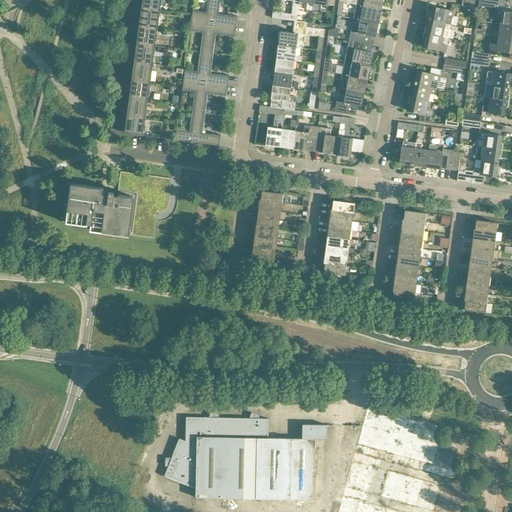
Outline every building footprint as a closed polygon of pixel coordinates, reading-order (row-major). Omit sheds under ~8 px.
[(141,0),(141,8),(151,10),(159,11),(160,0),(141,0)] [(218,14),(220,0),(207,0),(205,12),(192,10),(191,21),(235,27),(237,16),(218,14)] [(286,0),(294,1),(292,14),(283,13),(283,12),(273,11),(272,18),(294,21),(295,21),(297,21),(298,15),(298,9),(299,2),(299,0),(286,0)] [(311,10),(312,3),(312,0),(299,0),(299,2),(307,3),(306,9),(311,10)] [(334,7),(334,0),(312,0),(312,3),(321,4),(320,11),(325,12),(326,5),(334,7)] [(356,5),(363,6),(380,10),(381,0),(364,0),(364,1),(358,0),(356,0),(356,4),(356,5)] [(501,16),(500,24),(511,25),(511,11),(502,10),(503,0),(479,0),(479,3),(496,5),(495,9),(495,15),(501,16)] [(380,10),(363,6),(361,13),(355,11),(353,17),(360,19),(377,22),(380,10)] [(450,24),(452,17),(453,11),(451,11),(432,7),(429,17),(428,20),(429,20),(450,25),(450,24)] [(159,11),(151,10),(141,8),(138,26),(157,29),(159,11)] [(351,32),(349,39),(362,42),(363,34),(374,36),(375,37),(375,36),(374,36),(377,22),(360,19),(358,27),(352,25),(351,32)] [(447,38),(449,31),(450,25),(429,20),(426,33),(441,37),(447,38)] [(235,27),(191,21),(190,31),(203,33),(200,52),(213,54),(215,34),(234,37),(235,27)] [(297,21),(295,21),(293,33),(280,31),(280,32),(281,32),(279,45),(296,47),(303,48),(306,27),(307,23),(297,21)] [(493,30),(492,36),(511,38),(511,25),(500,24),(499,31),(493,30)] [(136,44),(146,45),(154,46),(157,29),(138,26),(136,44)] [(426,33),(423,47),(444,51),(446,46),(447,38),(441,37),(426,33)] [(491,43),(490,50),(511,52),(511,38),(492,36),(492,37),(498,38),(497,44),(491,43)] [(349,39),(344,60),(351,61),(368,65),(371,53),(372,53),(370,52),(372,44),(362,42),(349,39)] [(152,64),(154,46),(146,45),(136,44),(133,62),(152,64)] [(279,45),(277,59),(294,61),(301,62),(302,56),(295,55),(296,47),(279,45)] [(227,86),(229,76),(210,73),(213,54),(200,52),(197,71),(184,70),(183,80),(227,86)] [(488,61),(489,54),(472,52),(471,59),(488,61)] [(330,57),(325,56),(323,70),(330,71),(332,64),(330,57)] [(445,58),(444,65),(453,67),(466,68),(467,62),(454,60),(445,58)] [(294,61),(277,59),(275,72),(292,75),(299,75),(300,70),(293,69),(294,61)] [(471,59),(470,65),(487,67),(488,61),(471,59)] [(343,66),(342,73),(348,75),(366,79),(368,65),(351,61),(344,60),(343,66)] [(131,80),(141,81),(150,82),(152,64),(133,62),(131,80)] [(465,75),(466,68),(453,67),(444,65),(442,71),(452,73),(465,75)] [(330,71),(323,70),(322,83),(326,84),(328,71),(330,71)] [(414,85),(437,89),(437,88),(440,76),(417,71),(415,81),(414,81),(414,84),(415,84),(414,85)] [(485,84),(485,85),(507,88),(508,87),(509,84),(508,84),(509,74),(487,71),(485,84)] [(273,86),(291,88),(297,89),(298,82),(291,82),(292,75),(275,72),(273,86)] [(347,80),(346,88),(363,92),(366,79),(348,75),(342,73),(341,79),(347,80)] [(147,100),(150,82),(141,81),(131,80),(129,97),(147,100)] [(192,111),(205,112),(207,94),(226,96),(227,86),(183,80),(181,90),(195,92),(192,111)] [(437,89),(414,85),(412,98),(427,101),(429,93),(436,94),(437,89)] [(483,98),(490,99),(506,101),(507,88),(485,85),(483,98)] [(291,88),(273,86),(272,98),(270,98),(270,99),(271,99),(270,107),(260,105),(260,106),(285,109),(294,110),(294,108),(295,108),(295,106),(296,102),(296,98),(289,97),(291,88)] [(336,101),(335,111),(355,115),(357,106),(361,106),(360,106),(363,92),(346,88),(339,87),(338,93),(345,94),(343,102),(336,101)] [(316,92),(311,91),(310,91),(308,104),(307,104),(306,108),(314,109),(316,92)] [(126,115),(137,117),(145,118),(147,100),(129,97),(126,115)] [(429,123),(430,115),(431,116),(432,110),(427,109),(429,108),(430,104),(427,101),(412,98),(409,111),(420,113),(419,121),(429,123)] [(482,105),(481,111),(504,114),(506,101),(490,99),(489,106),(482,105)] [(318,110),(329,111),(331,104),(319,101),(318,110)] [(275,114),(273,127),(268,127),(265,145),(266,145),(266,144),(279,146),(279,147),(279,146),(280,146),(282,129),(284,114),(285,109),(260,106),(259,112),(269,114),(275,114)] [(176,129),(175,140),(219,146),(221,135),(202,133),(205,112),(192,111),(189,131),(176,129)] [(464,114),(463,120),(480,122),(481,116),(464,114)] [(124,133),(130,134),(142,135),(144,120),(145,118),(137,117),(126,115),(124,133)] [(355,119),(341,116),(340,123),(354,125),(355,119)] [(458,127),(459,120),(446,119),(445,125),(458,127)] [(463,120),(462,126),(479,129),(480,122),(463,120)] [(398,122),(397,128),(417,131),(418,125),(398,122)] [(282,129),(280,146),(292,147),(292,149),(293,149),(295,131),(296,124),(290,123),(289,130),(282,129)] [(306,149),(314,150),(317,127),(304,125),(303,132),(295,131),(293,149),(293,148),(306,149),(306,150),(306,149)] [(314,150),(314,151),(315,150),(322,151),(322,153),(323,153),(323,152),(336,154),(338,136),(330,135),(331,129),(317,127),(314,150)] [(336,154),(336,155),(349,157),(350,157),(350,150),(361,152),(364,140),(344,137),(345,130),(339,130),(338,136),(336,154)] [(266,132),(258,131),(256,142),(264,143),(266,132)] [(484,139),(483,148),(499,150),(501,136),(479,132),(478,132),(478,138),(484,139)] [(413,165),(415,149),(414,149),(415,143),(402,141),(401,151),(399,163),(409,164),(409,165),(412,166),(413,165)] [(421,144),(415,143),(414,149),(415,149),(413,165),(426,167),(428,152),(420,151),(421,144)] [(443,147),(437,146),(429,145),(428,152),(426,167),(440,168),(441,155),(447,156),(446,169),(458,171),(460,157),(458,157),(459,152),(455,152),(455,150),(442,149),(443,147)] [(481,161),(498,163),(497,163),(499,150),(483,148),(476,147),(475,160),(481,161)] [(460,157),(458,171),(457,181),(481,184),(482,184),(483,177),(482,177),(482,174),(495,176),(496,172),(497,172),(498,163),(481,161),(480,169),(474,168),(473,171),(473,172),(464,171),(464,170),(466,158),(465,158),(460,157)] [(168,205),(168,204),(172,178),(120,171),(117,195),(113,195),(113,193),(108,192),(107,194),(102,193),(103,187),(67,182),(61,222),(86,225),(87,224),(90,224),(89,230),(128,236),(128,235),(154,239),(156,222),(156,219),(157,213),(158,213),(159,213),(161,212),(163,212),(164,211),(165,210),(166,210),(166,209),(167,208),(167,207),(168,206),(168,205)] [(259,199),(259,200),(281,203),(283,193),(260,190),(260,191),(262,191),(261,194),(261,195),(260,199),(259,199)] [(258,208),(258,209),(280,212),(281,203),(259,200),(260,200),(259,208),(258,208)] [(331,209),(353,212),(354,203),(353,203),(332,200),(332,201),(333,201),(332,209),(331,209)] [(257,217),(279,220),(280,212),(258,209),(259,209),(258,217),(257,217)] [(329,218),(351,221),(353,212),(331,209),(330,210),(332,210),(331,218),(329,218)] [(402,219),(424,222),(426,213),(403,210),(405,211),(404,214),(403,219),(402,219)] [(256,226),(278,229),(279,220),(257,217),(257,218),(258,218),(257,226),(256,226)] [(329,219),(331,219),(329,227),(328,227),(350,230),(351,221),(329,218),(329,219)] [(401,228),(423,231),(424,222),(402,219),(403,220),(403,224),(403,225),(402,228),(401,228)] [(496,232),(497,223),(475,220),(478,221),(478,224),(475,223),(475,229),(473,228),(473,229),(496,232)] [(254,235),(276,238),(278,229),(256,226),(255,227),(257,227),(256,235),(254,235)] [(328,227),(329,228),(328,236),(327,236),(349,239),(350,230),(328,227)] [(401,237),(422,240),(423,231),(401,228),(402,228),(402,231),(402,232),(401,237),(400,237),(401,237)] [(472,237),(472,238),(494,241),(496,232),(473,229),(475,229),(474,237),(472,237)] [(253,244),(275,247),(276,238),(254,235),(254,236),(256,236),(254,244),(253,244)] [(327,236),(328,236),(327,245),(326,245),(348,248),(349,239),(327,236)] [(398,246),(421,249),(422,240),(401,237),(400,246),(398,246)] [(448,246),(449,239),(440,238),(439,245),(439,248),(447,249),(448,246)] [(494,241),(472,238),(473,238),(472,246),(471,246),(471,247),(493,250),(494,241)] [(252,253),(274,256),(275,247),(253,244),(254,245),(253,253),(252,253)] [(324,254),(347,257),(348,248),(326,245),(327,245),(326,254),(324,254)] [(397,254),(397,255),(419,258),(421,249),(398,246),(400,246),(399,255),(397,254)] [(470,255),(472,256),(473,256),(492,258),(493,250),(471,247),(472,247),(472,252),(471,252),(471,255),(470,255)] [(274,256),(252,253),(253,254),(252,258),(252,259),(252,262),(251,262),(273,265),(274,256)] [(324,254),(326,254),(325,263),(323,262),(323,263),(345,266),(347,257),(324,254)] [(396,263),(396,264),(398,264),(400,264),(418,267),(419,258),(397,255),(398,255),(398,260),(398,261),(397,264),(396,263)] [(469,264),(491,267),(492,258),(473,256),(472,256),(470,255),(470,256),(471,256),(471,259),(470,264),(469,264)] [(322,271),(322,272),(344,275),(345,266),(323,263),(324,263),(323,272),(322,271)] [(395,272),(395,273),(417,276),(418,267),(400,264),(398,264),(396,264),(397,264),(397,267),(397,268),(396,272),(395,272)] [(467,273),(469,274),(471,274),(490,276),(491,267),(469,264),(469,265),(470,265),(469,270),(469,273),(467,273)] [(394,281),(395,282),(397,282),(416,285),(417,276),(395,273),(396,273),(395,278),(395,281),(394,281)] [(466,282),(488,285),(490,276),(471,274),(469,274),(467,273),(467,274),(469,274),(468,277),(467,282),(466,282)] [(416,285),(397,282),(397,285),(394,285),(394,291),(415,294),(416,285)] [(465,291),(467,291),(469,292),(487,294),(488,285),(466,282),(466,283),(467,283),(467,288),(466,291),(465,291)] [(394,291),(393,296),(393,297),(392,300),(391,299),(391,300),(413,303),(415,294),(394,291),(392,291),(394,291)] [(464,300),(486,303),(487,294),(469,292),(467,291),(465,291),(466,292),(466,295),(465,300),(464,300)] [(463,309),(462,309),(466,310),(485,312),(486,303),(464,300),(465,301),(464,305),(464,306),(464,309),(463,309)] [(362,405),(338,511),(431,511),(438,483),(421,479),(422,473),(418,472),(418,470),(453,478),(458,454),(436,449),(442,423),(362,405)] [(327,439),(327,425),(302,424),(302,439),(267,438),(267,419),(258,419),(259,415),(251,413),(249,419),(217,418),(218,415),(211,412),(209,417),(186,417),(185,441),(179,438),(171,458),(165,458),(165,466),(168,466),(164,476),(195,488),(195,497),(314,500),(315,439),(327,439)]
